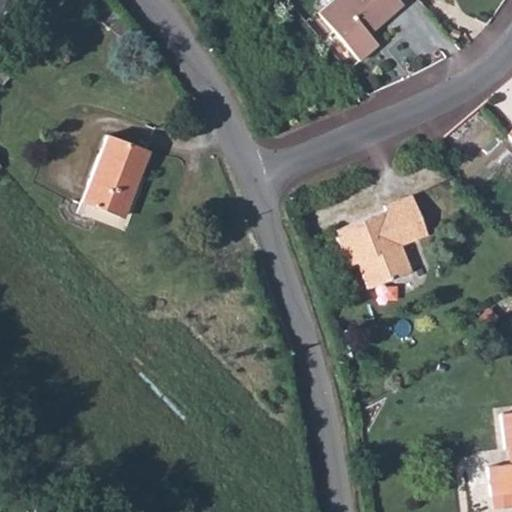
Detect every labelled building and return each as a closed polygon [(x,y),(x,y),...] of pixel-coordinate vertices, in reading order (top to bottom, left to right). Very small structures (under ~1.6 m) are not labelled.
[(371,31),(401,5),(396,0),(331,0),(317,13),(358,61),(376,45),(364,31),(368,27),(371,31)] [(146,151),(106,136),(80,203),(118,217),(125,197),(128,198),(146,151)] [(383,207),(384,211),(333,231),(346,266),(356,262),(366,289),(409,271),(399,246),(425,235),(410,196),(383,207)] [(352,329),(337,333),(342,351),(357,348),(352,329)] [(511,412),(499,414),(503,449),(510,448),(511,460),(511,463),(485,467),(489,496),(511,493),(511,500),(511,412)]
